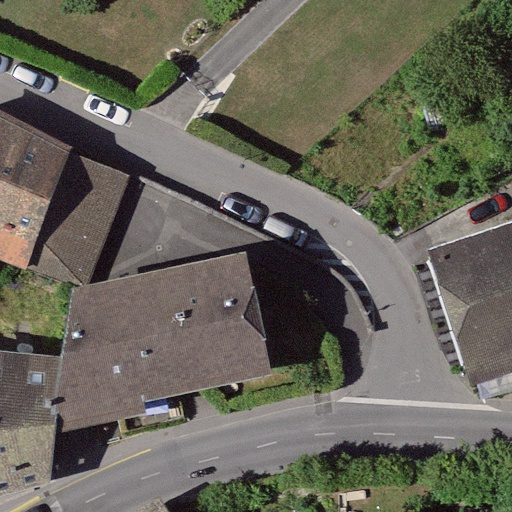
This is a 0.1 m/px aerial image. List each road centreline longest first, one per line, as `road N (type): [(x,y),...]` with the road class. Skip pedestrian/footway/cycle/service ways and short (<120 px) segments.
road 1 (residential): [(0,85),(320,224),(366,254),(392,289),(409,342),(413,433)]
road 2 (secondary): [(413,433),(286,440),(131,481),(69,511)]
